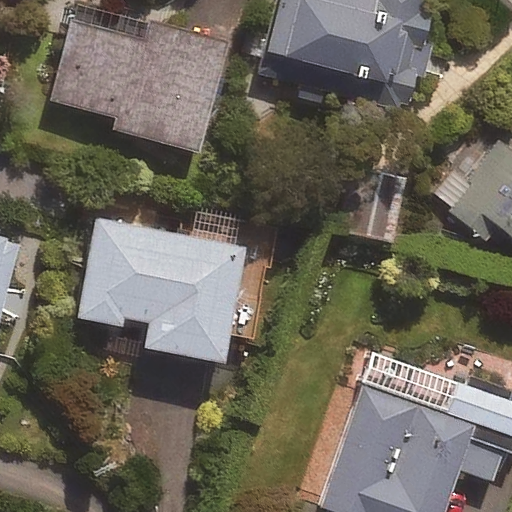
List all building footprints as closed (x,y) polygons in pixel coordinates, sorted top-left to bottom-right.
[(270,0),(250,84),(358,110),(361,97),(404,107),(429,0),(270,0)] [(138,39),(69,21),(48,99),(107,115),(104,127),(189,149),(216,46),(142,26),(138,39)] [(511,243),(511,154),(486,132),(430,196),(482,241),(494,228),(511,243)] [(390,240),(402,176),(337,164),(324,227),(390,240)] [(178,205),(172,233),(89,216),(69,314),(138,328),(135,343),(213,359),(219,331),(244,336),(262,251),(236,246),(242,218),(178,205)] [(0,285),(14,233),(0,229),(0,285)] [(511,438),(511,402),(369,353),(314,511),(435,511),(451,467),(497,482),(511,438)]
